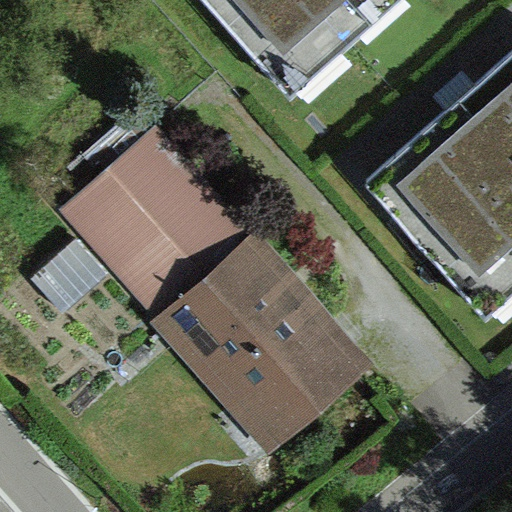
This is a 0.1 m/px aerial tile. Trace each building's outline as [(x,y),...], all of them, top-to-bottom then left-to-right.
[(380,0),(211,0),(285,84),(380,0)] [(511,282),(511,34),(364,169),(486,305),(511,282)] [(251,228),(157,119),(61,202),(156,310),(251,228)] [(257,222),(251,228),(156,310),(152,314),(270,444),(374,350),(257,222)] [(81,230),(36,272),(69,307),(114,265),(81,230)]
